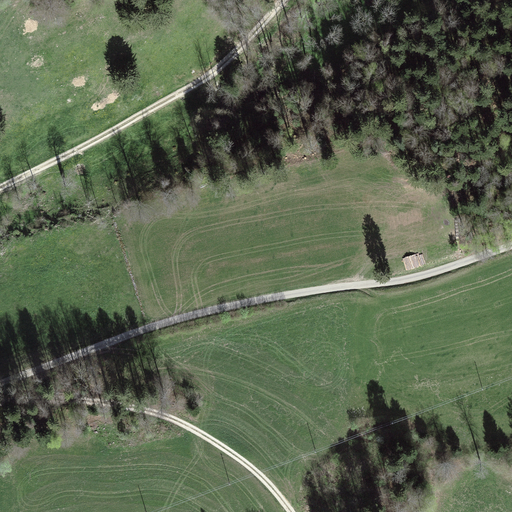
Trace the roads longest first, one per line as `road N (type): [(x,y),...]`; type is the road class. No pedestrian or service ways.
road 1 (unclassified): [(0,382),(200,313),(410,278),(511,245)]
road 2 (track): [(285,0),(239,53),(166,102),(0,190)]
road 3 (track): [(0,407),(129,401),(210,435),(288,511)]
